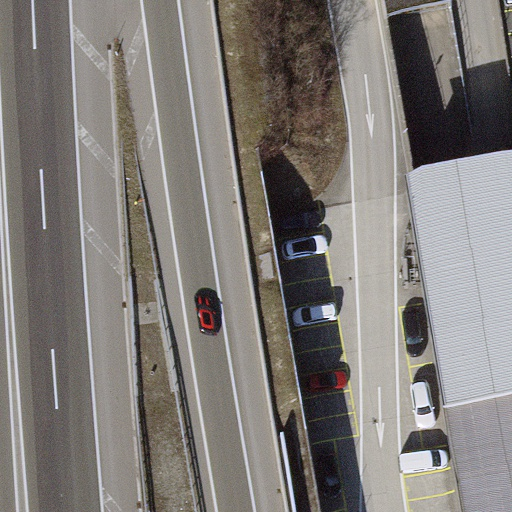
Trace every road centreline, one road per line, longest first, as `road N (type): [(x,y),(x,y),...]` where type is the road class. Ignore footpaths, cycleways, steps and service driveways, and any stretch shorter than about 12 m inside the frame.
road 1 (motorway): [(238,511),(163,0)]
road 2 (unclassified): [(353,0),(376,150),(386,511)]
road 3 (motorway): [(68,511),(35,18)]
road 4 (motorway): [(0,238),(35,18)]
